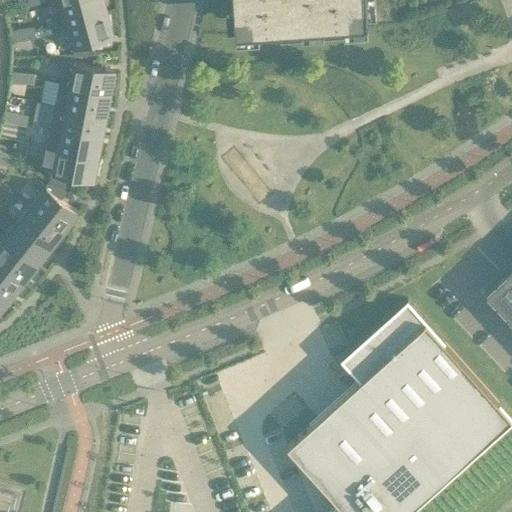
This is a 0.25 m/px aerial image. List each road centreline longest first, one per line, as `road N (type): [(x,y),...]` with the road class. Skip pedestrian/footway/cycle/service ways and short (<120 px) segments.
road 1 (tertiary): [(511,169),(365,256),(122,362)]
road 2 (residential): [(185,0),(115,294),(109,333),(122,362)]
road 3 (tertiary): [(122,362),(0,409)]
